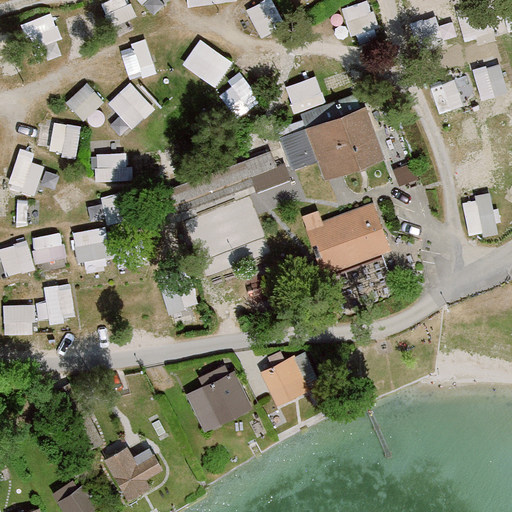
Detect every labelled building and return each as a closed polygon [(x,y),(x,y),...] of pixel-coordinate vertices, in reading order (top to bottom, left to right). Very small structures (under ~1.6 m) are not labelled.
[(105,0),(109,19),(134,15),(131,0),(105,0)] [(423,33),(451,23),(443,0),(439,0),(415,9),(423,33)] [(26,19),(36,45),(64,34),(53,8),(26,19)] [(148,33),(120,44),(132,77),(160,66),(148,33)] [(201,34),(182,59),(216,84),(235,59),(201,34)] [(237,113),(259,99),(244,73),(221,87),(237,113)] [(318,73),(287,82),(294,107),(326,98),(318,73)] [(109,98),(135,126),(158,105),(133,77),(109,98)] [(435,85),(443,112),(471,103),(463,77),(435,85)] [(89,79),(67,97),(84,117),(106,99),(89,79)] [(481,115),(507,112),(504,82),(478,85),(481,115)] [(304,130),(280,138),(292,171),(317,163),(323,182),(385,160),(360,93),(300,114),(304,130)] [(82,151),(82,121),(53,120),(52,150),(82,151)] [(97,148),(97,175),(128,176),(129,149),(97,148)] [(145,171),(162,164),(156,149),(139,156),(145,171)] [(279,174),(270,150),(168,188),(177,212),(279,174)] [(412,162),(393,170),(399,184),(418,177),(412,162)] [(495,191),(464,193),(467,232),(498,230),(495,191)] [(321,280),(393,254),(375,205),(303,230),(321,280)] [(31,236),(0,241),(5,270),(35,266),(31,236)] [(201,301),(191,264),(159,273),(169,310),(201,301)] [(73,278),(46,282),(51,319),(78,315),(73,278)] [(336,312),(331,298),(313,305),(318,319),(336,312)] [(35,300),(4,299),(3,329),(35,330),(35,300)] [(276,403),(316,382),(300,352),(260,373),(276,403)] [(202,433),(252,407),(233,371),(183,398),(202,433)] [(102,461),(125,504),(149,491),(144,481),(161,471),(146,448),(131,457),(126,448),(102,461)] [(55,504),(60,511),(106,511),(87,483),(55,504)]
